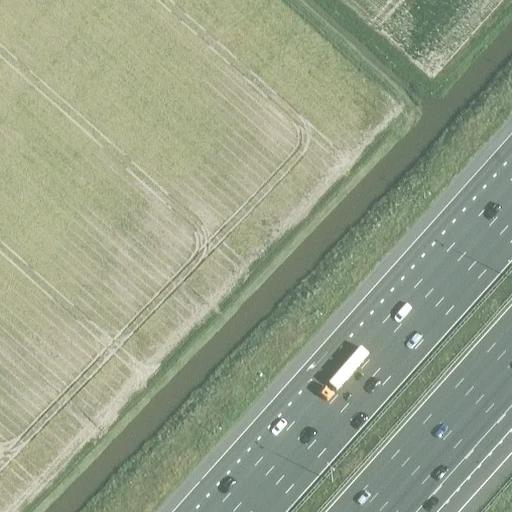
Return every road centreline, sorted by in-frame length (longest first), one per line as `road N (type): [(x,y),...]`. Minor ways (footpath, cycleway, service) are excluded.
road 1 (motorway): [(511,210),(241,511)]
road 2 (motorway): [(369,511),(511,353)]
